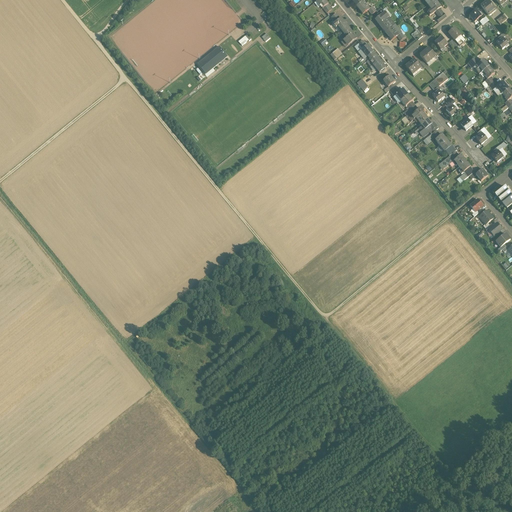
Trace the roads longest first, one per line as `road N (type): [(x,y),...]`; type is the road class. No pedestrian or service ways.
road 1 (track): [(63,0),(457,478),(496,511)]
road 2 (track): [(324,319),(453,213)]
road 3 (track): [(0,184),(125,78)]
road 4 (residential): [(392,65),(475,158)]
